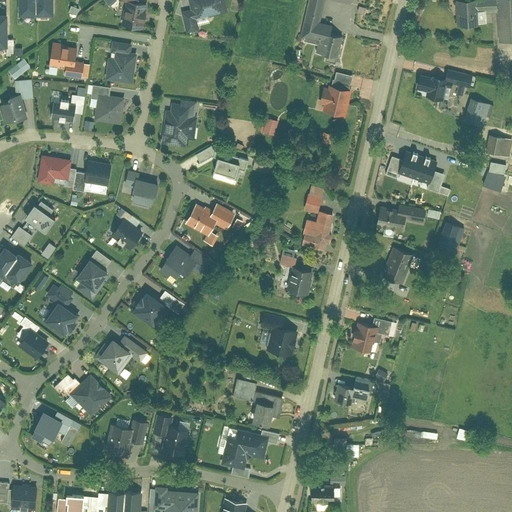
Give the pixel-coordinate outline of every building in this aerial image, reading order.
[(52,0),(20,0),(21,10),(53,10),(52,0)] [(127,0),(123,23),(143,27),(147,0),(127,0)] [(228,10),(226,0),(189,0),(191,7),(182,9),(186,29),(199,27),(197,16),(228,10)] [(320,39),(324,19),(321,19),(325,0),(342,0),(351,2),(351,0),(308,0),(300,34),(320,39)] [(456,0),(458,24),(480,24),(479,7),(497,6),(496,0),(456,0)] [(511,0),(497,0),(500,40),(511,39),(511,0)] [(79,7),(72,4),(69,10),(77,13),(79,7)] [(0,42),(8,42),(8,37),(8,9),(0,9),(0,42)] [(320,39),(316,50),(327,53),(325,58),(336,61),(344,29),(335,27),(336,23),(324,19),(320,39)] [(132,40),(114,38),(112,50),(116,50),(116,55),(110,54),(106,76),(133,80),(138,51),(130,50),(132,40)] [(53,40),(50,64),(65,66),(64,72),(88,75),(90,62),(76,60),(78,43),(53,40)] [(31,64),(25,56),(9,68),(15,76),(31,64)] [(443,76),(421,71),(418,85),(428,88),(427,95),(443,99),(446,84),(453,86),(453,81),(460,83),(458,92),(463,93),(465,84),(471,85),(474,73),(445,66),(443,76)] [(352,72),(338,69),(336,77),(333,76),(332,82),(331,87),(324,85),(320,101),(325,102),(323,110),(346,115),(353,86),(350,86),(352,72)] [(33,76),(16,77),(17,93),(22,91),(23,95),(33,95),(33,76)] [(122,122),(125,94),(110,93),(111,84),(88,81),(87,90),(93,91),(92,95),(99,96),(96,119),(122,122)] [(17,93),(2,97),(8,119),(28,114),(23,95),(22,91),(17,93)] [(51,117),(73,121),(75,110),(83,111),(85,93),(72,91),(71,96),(61,94),(60,98),(54,98),(51,117)] [(490,99),(472,94),(465,121),(483,126),(490,99)] [(198,99),(181,98),(181,101),(171,100),(171,108),(166,107),(163,142),(186,145),(187,136),(194,137),(198,99)] [(280,118),(268,115),(266,124),(260,122),(258,129),(276,133),(280,118)] [(94,119),(85,118),(84,127),(93,128),(94,119)] [(505,134),(492,131),(487,151),(501,154),(505,134)] [(212,143),(197,151),(201,161),(213,154),(219,156),(212,176),(237,184),(242,167),(252,170),(253,166),(273,172),(275,164),(214,148),(212,143)] [(438,158),(407,147),(403,157),(399,169),(430,180),(434,168),(438,158)] [(74,184),(77,168),(77,166),(71,165),(72,157),(43,152),(39,179),(54,181),(55,174),(67,176),(66,182),(74,184)] [(399,169),(403,157),(393,153),(387,171),(397,174),(399,169)] [(74,184),(74,188),(84,190),(86,178),(109,182),(113,162),(89,157),(86,169),(77,168),(74,184)] [(133,195),(132,199),(152,204),(155,192),(157,192),(159,178),(140,174),(141,170),(127,167),(122,193),(133,195)] [(445,171),(434,168),(430,180),(429,185),(439,189),(441,183),(445,171)] [(451,186),(441,183),(439,189),(449,192),(451,186)] [(321,195),(308,192),(305,206),(318,209),(321,195)] [(56,207),(42,197),(39,201),(35,198),(24,215),(46,230),(56,215),(52,212),(56,207)] [(213,208),(196,200),(185,221),(208,233),(215,220),(227,226),(236,209),(218,199),(213,208)] [(424,218),(426,207),(406,204),(405,211),(385,207),(380,233),(394,236),(396,225),(406,227),(408,215),(424,218)] [(334,211),(320,207),(317,218),(307,216),(304,229),(306,230),(303,243),(325,248),(327,239),(330,240),(332,230),(330,230),(334,211)] [(441,209),(429,207),(428,214),(440,216),(441,209)] [(132,212),(126,208),(111,231),(132,245),(143,228),(128,218),(132,212)] [(244,219),(238,215),(233,224),(240,227),(244,219)] [(458,222),(445,219),(440,243),(453,246),(458,222)] [(32,232),(19,223),(12,234),(25,243),(32,232)] [(20,250),(6,241),(0,250),(0,278),(0,279),(1,276),(20,250)] [(191,251),(177,241),(159,269),(168,275),(171,271),(176,275),(181,268),(188,272),(194,262),(203,268),(210,256),(195,246),(191,251)] [(414,251),(393,245),(384,272),(405,279),(414,251)] [(112,257),(97,247),(77,274),(83,278),(77,286),(92,297),(104,280),(102,278),(110,267),(106,265),(112,257)] [(298,249),(287,247),(286,252),(283,252),(281,262),(294,264),(298,249)] [(22,290),(25,284),(19,280),(34,258),(21,249),(20,250),(1,276),(22,290)] [(314,268),(294,264),(289,288),(309,292),(314,268)] [(69,290),(54,280),(46,292),(57,300),(46,316),(67,331),(70,326),(72,327),(78,319),(74,317),(80,309),(63,298),(69,290)] [(160,295),(146,285),(135,301),(137,302),(131,310),(145,320),(147,316),(153,320),(167,302),(175,307),(181,298),(166,287),(160,295)] [(283,314),(266,311),(262,324),(273,326),(268,349),(290,354),(297,327),(281,323),(283,314)] [(40,323),(26,314),(21,321),(24,323),(17,334),(22,337),(18,343),(38,356),(50,339),(36,330),(40,323)] [(352,345),(371,349),(373,337),(376,338),(378,330),(394,333),(397,319),(376,315),(375,321),(358,318),(352,345)] [(121,339),(114,334),(108,341),(105,339),(95,353),(120,371),(133,352),(142,359),(149,348),(126,331),(121,339)] [(113,393),(92,370),(81,380),(75,374),(73,376),(69,371),(53,385),(60,392),(64,388),(70,395),(73,392),(92,413),(113,393)] [(275,401),(273,408),(281,410),(284,393),(256,387),(258,379),(237,375),(233,392),(258,397),(275,401)] [(344,408),(347,396),(368,401),(373,382),(347,375),(344,387),(335,384),(330,404),(344,408)] [(275,401),(258,397),(253,419),(270,423),(273,408),(275,401)] [(56,411),(45,406),(37,422),(31,433),(51,443),(59,428),(65,432),(61,440),(70,445),(80,426),(71,422),(74,416),(58,407),(56,411)] [(172,412),(159,409),(154,430),(165,433),(162,446),(184,451),(190,426),(169,422),(172,412)] [(133,424),(111,420),(107,445),(128,449),(130,437),(143,439),(147,417),(135,414),(133,424)] [(278,440),(280,431),(262,428),(261,431),(239,427),(238,435),(228,433),(222,462),(233,464),(232,472),(250,476),(252,466),(245,464),(246,460),(254,456),(264,458),(268,438),(278,440)] [(9,480),(0,479),(0,499),(13,501),(12,506),(20,506),(19,511),(27,511),(28,507),(36,507),(37,482),(15,481),(14,486),(9,486),(9,480)] [(319,499),(319,505),(329,505),(328,500),(336,500),(336,491),(341,491),(341,484),(335,484),(335,481),(312,481),(312,499),(319,499)] [(156,486),(155,495),(150,494),(149,504),(154,504),(165,505),(164,511),(198,511),(200,489),(156,486)] [(123,511),(124,509),(125,488),(110,487),(109,489),(99,488),(98,492),(97,511),(105,511),(106,502),(108,502),(108,511),(120,511),(123,511)] [(142,489),(125,488),(124,509),(141,510),(141,511),(147,511),(148,508),(141,507),(142,489)] [(67,490),(67,495),(59,494),(58,509),(68,510),(67,511),(83,511),(84,504),(89,505),(88,511),(97,511),(98,492),(85,491),(67,490)] [(247,499),(225,494),(221,511),(254,511),(245,510),(247,499)]
